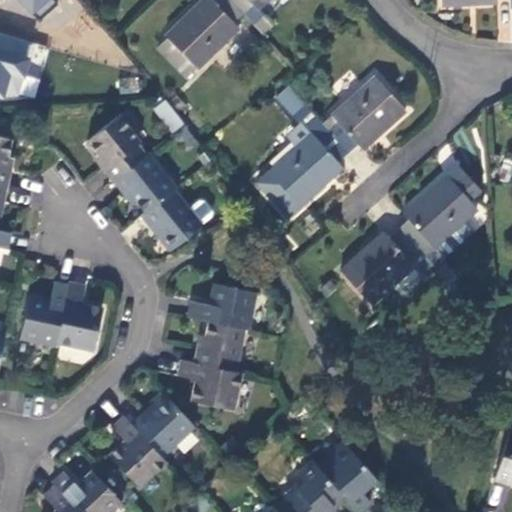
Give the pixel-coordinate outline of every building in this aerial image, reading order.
[(49,3),(45,0),(0,0),(0,19),(24,38),(38,19),(49,3)] [(82,4),(77,0),(45,0),(49,3),(38,19),(48,26),(59,11),(70,19),(82,4)] [(243,13),(231,0),(199,0),(164,35),(165,37),(156,48),(185,79),(238,26),(234,21),(243,13)] [(231,0),(243,13),(249,7),(253,3),(257,8),(264,0),(231,0)] [(249,7),(243,13),(251,21),(258,16),(249,7)] [(255,25),(265,36),(271,29),(261,19),(255,25)] [(326,127),(348,152),(358,144),(362,148),(405,109),(374,75),(332,113),(336,118),(326,127)] [(309,109),(288,85),(277,95),(298,119),(309,109)] [(191,102),(179,113),(199,135),(211,124),(191,102)] [(337,162),(348,152),(326,127),(309,109),(298,119),(301,122),(311,133),(296,146),(257,182),(287,216),(342,167),(337,162)] [(103,168),(111,180),(113,179),(146,153),(138,141),(140,140),(120,114),(88,138),(99,153),(107,164),(103,168)] [(311,133),(301,122),(287,135),(296,146),(311,133)] [(200,145),(183,123),(172,132),(199,167),(211,157),(200,145)] [(0,182),(9,184),(12,171),(5,169),(8,155),(12,137),(0,134),(0,182)] [(146,153),(113,179),(123,191),(128,188),(136,198),(145,208),(173,186),(176,184),(149,150),(146,153)] [(93,158),(103,168),(107,164),(99,153),(93,158)] [(5,169),(12,171),(14,156),(8,155),(5,169)] [(509,181),(511,174),(511,167),(511,158),(504,157),(500,179),(509,181)] [(407,217),(397,227),(430,264),(444,284),(458,271),(444,256),(472,230),(464,220),(477,208),(472,201),(481,192),(455,164),(403,212),(407,217)] [(0,199),(5,201),(9,184),(0,182),(0,199)] [(145,208),(139,212),(152,228),(157,224),(174,246),(203,222),(203,221),(189,205),(173,186),(145,208)] [(128,188),(123,191),(131,202),(136,198),(128,188)] [(205,198),(198,198),(189,205),(203,221),(212,214),(213,207),(205,198)] [(152,228),(168,251),(174,246),(157,224),(152,228)] [(0,246),(7,248),(12,230),(0,227),(0,246)] [(430,264),(397,227),(389,235),(384,230),(341,268),(371,303),(415,265),(421,273),(430,264)] [(86,282),(70,277),(68,282),(56,342),(93,351),(102,306),(82,301),(86,282)] [(56,342),(68,282),(53,279),(49,297),(29,293),(19,339),(55,347),(56,342)] [(191,299),(187,316),(207,320),(245,328),(249,329),(256,292),(213,282),(208,304),(191,299)] [(245,328),(207,320),(205,326),(205,333),(200,332),(193,361),(236,370),(245,328)] [(193,361),(181,358),(177,374),(193,377),(189,399),(234,409),(242,372),(236,370),(193,361)] [(169,398),(163,393),(143,413),(148,418),(169,398)] [(148,418),(143,413),(131,423),(162,457),(195,426),(169,398),(148,418)] [(131,423),(122,415),(111,425),(123,440),(109,453),(139,486),(166,461),(162,457),(131,423)] [(511,431),(508,431),(494,478),(509,483),(511,476),(511,431)] [(363,492),(377,479),(363,465),(344,439),(315,464),(345,497),(357,511),(371,500),(363,492)] [(326,511),(345,497),(315,464),(313,461),(298,474),(303,479),(284,496),(293,506),(286,511),(326,511)] [(63,468),(51,480),(54,484),(81,511),(111,511),(121,503),(91,469),(75,482),(63,468)] [(81,511),(54,484),(43,494),(55,507),(50,511),(81,511)]
